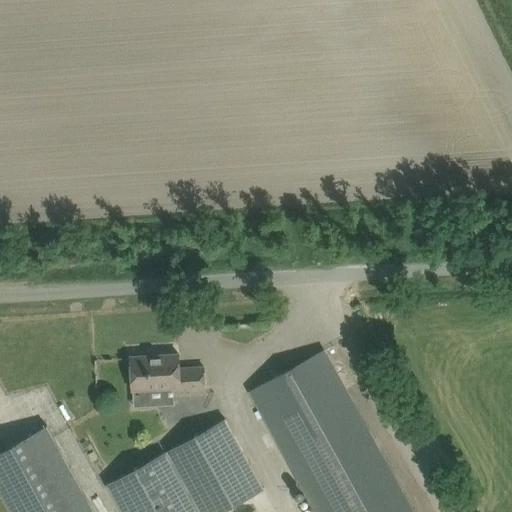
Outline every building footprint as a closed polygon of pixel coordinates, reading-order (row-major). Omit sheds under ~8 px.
[(414,511),(324,349),(251,390),(260,406),(252,410),(258,421),(265,416),(318,511),(414,511)] [(175,388),(175,394),(206,392),(205,366),(191,367),(191,371),(180,371),(179,353),(131,356),(133,390),(175,388)] [(225,418),(168,450),(202,511),(222,511),(265,488),(225,418)] [(95,511),(47,425),(0,451),(0,489),(12,511),(95,511)] [(198,511),(165,451),(108,483),(124,511),(198,511)]
